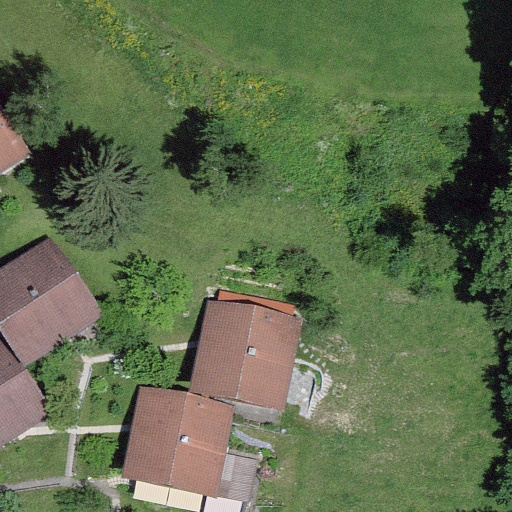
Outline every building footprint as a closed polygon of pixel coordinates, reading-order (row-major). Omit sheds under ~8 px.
[(0,181),(32,159),(0,113),(0,181)] [(0,279),(0,335),(27,373),(78,340),(107,322),(53,243),(0,279)] [(193,398),(284,417),(304,324),(213,305),(204,344),(193,398)] [(0,454),(29,434),(52,418),(0,344),(0,454)] [(123,484),(215,503),(234,416),(142,396),(135,429),(123,484)]
